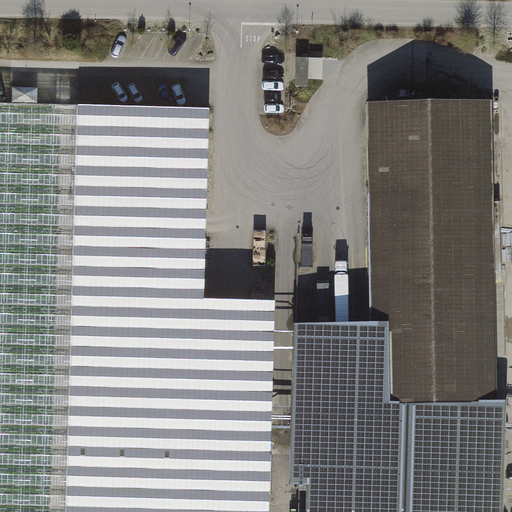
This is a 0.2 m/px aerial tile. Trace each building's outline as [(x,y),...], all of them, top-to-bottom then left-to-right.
[(310,62),(296,62),(296,88),(310,88),(310,62)] [(65,511),(76,85),(0,83),(0,511),(65,511)] [(207,115),(76,85),(65,511),(269,511),(275,307),(235,306),(203,305),(207,115)] [(392,419),(491,419),(492,105),(373,105),(373,329),(392,329),(392,419)] [(305,511),(491,511),(491,419),(392,419),(392,329),(373,329),(294,328),(294,487),(306,487),(305,511)]
